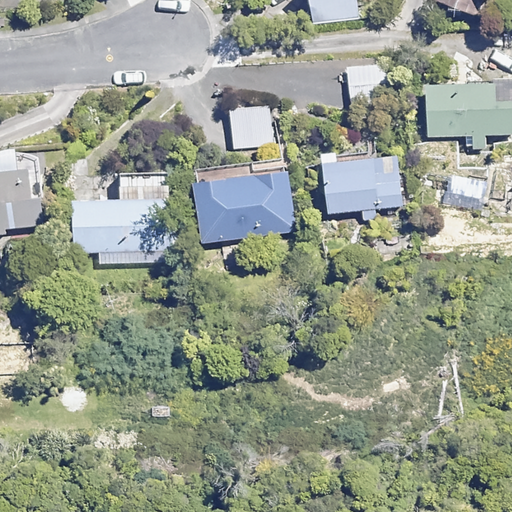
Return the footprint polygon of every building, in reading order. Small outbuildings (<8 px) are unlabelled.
[(359,0),(309,0),(313,26),(362,19),(359,0)] [(481,0),(429,0),(475,17),(481,0)] [(382,64),(340,67),(344,112),(386,108),(382,64)] [(511,74),(413,81),(417,137),(467,134),(468,149),(480,148),(479,139),(511,136),(511,74)] [(270,103),(228,106),(231,145),(273,141),(270,103)] [(387,143),(315,150),(321,208),(392,201),(387,143)] [(0,225),(40,222),(37,187),(31,188),(29,157),(0,159),(0,225)] [(283,157),(187,168),(194,236),(291,225),(283,157)] [(113,193),(69,194),(70,245),(163,244),(162,178),(113,178),(113,193)] [(483,189),(452,182),(448,198),(479,206),(483,189)]
